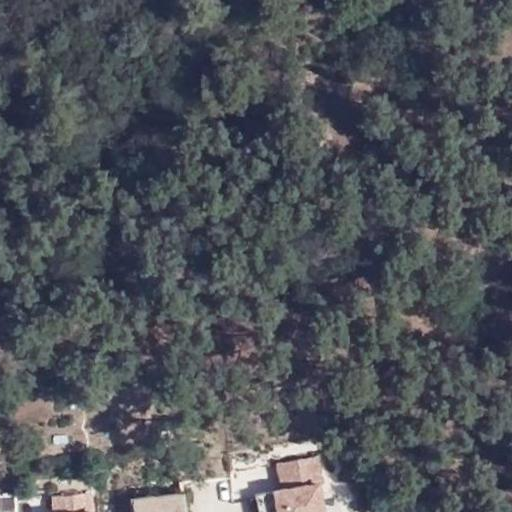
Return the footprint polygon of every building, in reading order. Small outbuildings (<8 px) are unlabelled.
[(322,476),(318,454),(276,463),(282,486),(317,477),(322,476)] [(282,486),(273,491),(276,511),(323,511),(317,477),(282,486)] [(50,495),(51,511),(59,511),(94,509),(93,492),(50,495)] [(49,511),(49,493),(34,493),(34,511),(49,511)] [(181,511),(180,493),(128,497),(129,511),(181,511)]
